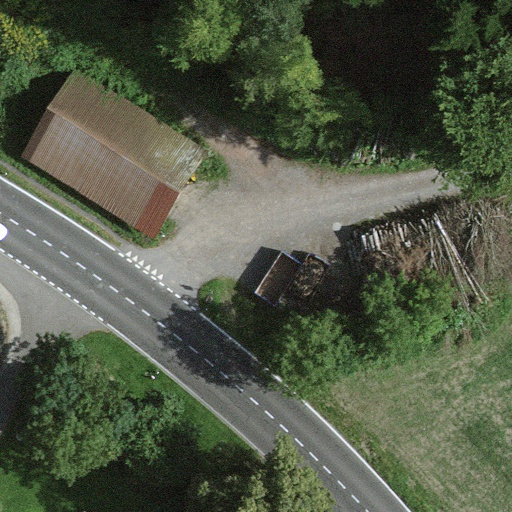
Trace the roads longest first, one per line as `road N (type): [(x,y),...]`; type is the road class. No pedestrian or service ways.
road 1 (secondary): [(372,511),(207,355),(0,217)]
road 2 (track): [(183,291),(221,255),(511,163)]
